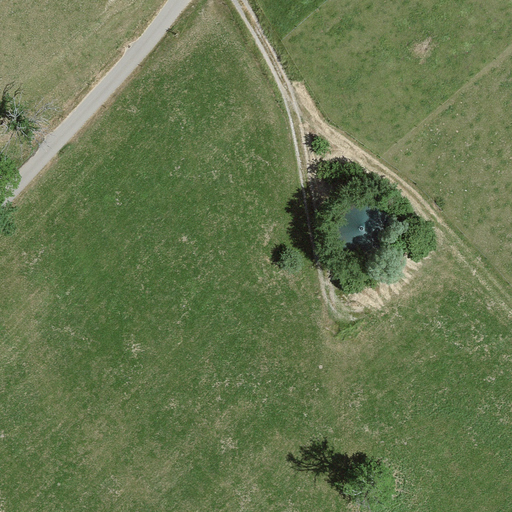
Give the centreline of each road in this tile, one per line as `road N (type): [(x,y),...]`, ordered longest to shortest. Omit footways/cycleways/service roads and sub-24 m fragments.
road 1 (track): [(231,0),(284,82),(310,230),(334,296)]
road 2 (tertiary): [(181,0),(0,213)]
